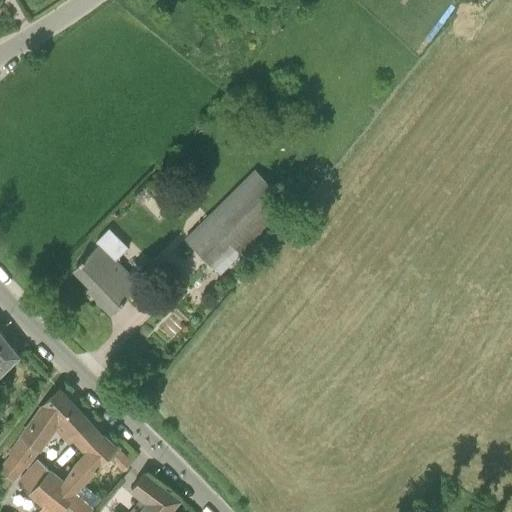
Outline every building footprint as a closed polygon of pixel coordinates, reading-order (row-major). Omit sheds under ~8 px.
[(255,170),(185,238),(220,273),(289,205),(255,170)] [(140,284),(115,259),(128,247),(109,228),(95,242),(97,245),(75,267),(103,295),(98,300),(111,313),(140,284)] [(0,374),(19,355),(0,330),(0,374)] [(91,424),(59,389),(44,404),(22,435),(10,453),(12,455),(0,469),(3,471),(0,474),(0,483),(4,487),(11,478),(13,479),(24,465),(26,466),(55,426),(65,438),(70,433),(75,438),(91,424)] [(65,482),(75,491),(77,492),(60,511),(65,511),(67,510),(69,511),(87,511),(102,496),(85,480),(115,447),(103,435),(102,436),(101,436),(86,450),(87,451),(77,462),(65,482)] [(60,511),(77,492),(75,491),(65,482),(39,461),(20,481),(44,503),(36,511),(60,511)] [(169,511),(178,500),(143,472),(131,486),(150,501),(141,511),(169,511)]
